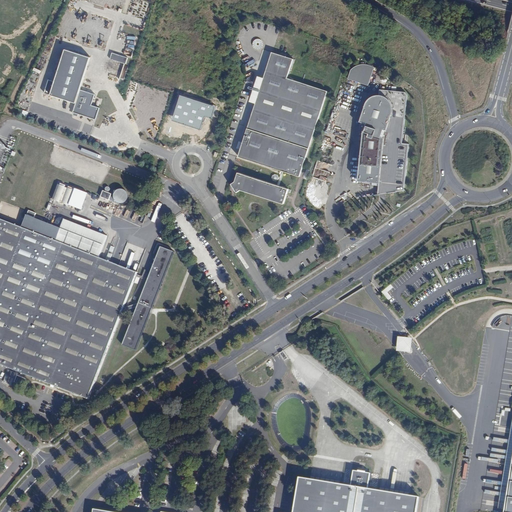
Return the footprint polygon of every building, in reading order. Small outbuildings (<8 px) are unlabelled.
[(262,38),(259,38),(257,38),(256,38),(255,39),(253,41),(252,43),(252,44),(252,46),(253,47),(254,48),(256,50),(258,50),(259,50),(261,50),(263,48),(264,47),(264,46),(265,45),(265,43),(264,40),(263,40),(262,38)] [(91,58),(66,50),(56,82),(49,81),(45,95),(77,106),(81,91),(91,58)] [(294,59),(273,52),(239,156),(282,170),(284,171),(300,176),(314,136),(328,91),(287,78),(294,59)] [(111,60),(126,65),(128,58),(113,54),(111,60)] [(351,70),(348,79),(368,85),(374,67),(367,64),(364,64),(361,64),(357,65),(354,67),(352,68),(351,70)] [(393,111),(392,112),(387,130),(383,129),(381,136),(385,137),(380,183),(379,183),(377,195),(379,195),(385,194),(396,192),(404,191),(409,144),(402,143),(407,95),(405,92),(380,89),(379,95),(381,95),(384,95),(385,96),(387,97),(389,99),(390,100),(391,101),(392,103),(392,105),(393,107),(393,109),(393,111)] [(95,95),(81,91),(77,106),(74,114),(96,120),(100,109),(92,107),(95,95)] [(366,103),(365,106),(360,122),(366,124),(364,131),(358,181),(379,183),(380,183),(385,137),(381,136),(383,129),(387,130),(392,112),(393,111),(393,109),(393,107),(392,105),(392,103),(391,101),(390,100),(389,99),(387,97),(385,96),(384,95),(381,95),(379,95),(376,95),(374,95),(372,96),(370,98),(369,99),(367,101),(366,103)] [(215,106),(180,96),(172,121),(200,129),(204,116),(211,119),(215,106)] [(282,170),(280,177),(279,177),(278,175),(275,174),(273,175),(272,178),(273,180),(276,181),(279,180),(279,179),(277,185),(280,186),(284,171),(282,170)] [(237,192),(241,190),(284,204),(286,198),(286,197),(287,195),(289,189),(280,186),(277,185),(238,172),(235,181),(232,183),(232,184),(237,192),(237,191),(237,192)] [(82,209),(88,191),(75,187),(74,189),(57,183),(52,199),(82,209)] [(114,194),(103,190),(100,196),(124,204),(128,191),(117,187),(114,194)] [(27,215),(22,228),(97,257),(102,245),(41,221),(27,215)] [(87,400),(109,345),(121,313),(137,307),(122,345),(136,351),(175,252),(161,247),(139,303),(123,309),(138,273),(97,257),(22,228),(0,218),(0,365),(70,393),(87,400)] [(405,339),(400,342),(406,349),(409,347),(407,345),(409,343),(405,339)] [(358,466),(356,478),(312,471),(306,470),(298,511),(282,511),(280,511),(146,511),(140,511),(96,503),(94,511),(419,511),(422,499),(423,490),(411,488),(372,481),(374,469),(358,466)]
